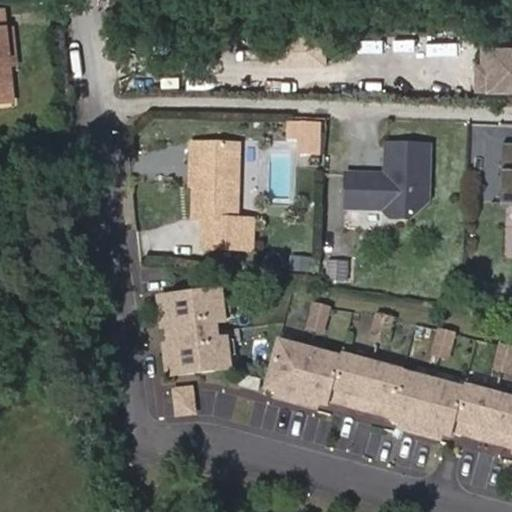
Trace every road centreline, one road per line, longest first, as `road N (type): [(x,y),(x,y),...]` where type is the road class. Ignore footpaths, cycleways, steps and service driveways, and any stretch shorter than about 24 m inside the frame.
road 1 (residential): [(115,158),(152,443),(214,443),(476,511)]
road 2 (residential): [(115,158),(97,0)]
